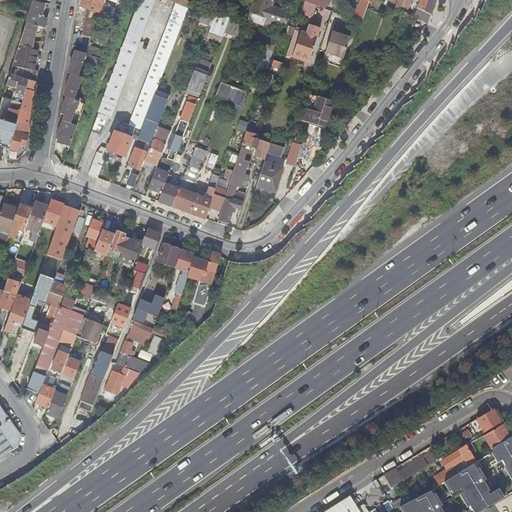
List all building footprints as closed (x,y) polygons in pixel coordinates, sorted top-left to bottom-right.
[(80,0),(80,7),(101,14),(105,0),(80,0)] [(131,125),(142,129),(143,125),(151,106),(152,101),(190,3),(183,0),(141,0),(92,132),(102,135),(109,117),(112,118),(156,0),(167,0),(177,3),(131,125)] [(271,0),(255,0),(251,13),(268,19),(275,1),(271,0)] [(332,0),(305,0),(305,2),(316,6),(325,9),(331,5),(332,0)] [(397,0),(394,12),(401,14),(402,12),(404,5),(405,0),(397,0)] [(421,0),(415,17),(429,24),(436,0),(421,0)] [(44,7),(49,8),(50,4),(44,3),(44,4),(34,1),(27,22),(43,28),(44,28),(47,18),(42,17),(44,7)] [(312,16),(316,6),(305,2),(302,13),(312,16)] [(201,16),(207,19),(214,21),(217,13),(204,8),(201,16)] [(270,24),(275,26),(282,28),(286,14),(275,10),(270,24)] [(417,20),(407,15),(402,12),(401,14),(396,29),(407,33),(417,20)] [(215,20),(226,24),(228,19),(217,14),(215,20)] [(227,25),(241,30),(243,24),(229,18),(227,25)] [(42,31),(43,28),(27,22),(20,45),(32,47),(36,30),(41,31),(42,31)] [(306,61),(316,28),(309,26),(308,30),(307,33),(296,30),(287,57),(295,60),(295,57),(306,61)] [(333,33),(351,39),(352,36),(334,30),(333,33)] [(351,39),(333,33),(326,53),(345,59),(351,39)] [(92,39),(75,35),(73,43),(89,47),(92,39)] [(276,45),(264,41),(261,48),(273,53),(276,45)] [(36,82),(38,71),(34,70),(38,49),(32,47),(20,45),(13,67),(22,70),(20,77),(31,81),(36,82)] [(57,139),(71,144),(80,120),(74,118),(82,96),(77,94),(85,73),(81,72),(87,56),(73,51),(71,58),(73,61),(68,73),(69,74),(67,81),(69,84),(64,97),(65,97),(63,104),(64,105),(61,114),(65,116),(57,139)] [(268,51),(263,63),(269,65),(273,53),(268,51)] [(192,69),(182,65),(175,83),(186,87),(192,69)] [(35,92),(36,82),(31,81),(20,77),(10,74),(8,81),(7,84),(17,87),(8,120),(2,118),(0,123),(0,142),(3,143),(1,147),(10,149),(26,90),(35,92)] [(191,91),(189,94),(199,98),(206,78),(193,74),(187,89),(191,91)] [(267,78),(263,92),(268,94),(272,80),(267,78)] [(222,83),(217,98),(244,106),(249,92),(222,83)] [(32,100),(35,92),(26,90),(10,149),(18,151),(20,145),(25,146),(28,136),(29,131),(21,129),(23,122),(29,124),(33,101),(32,100)] [(316,111),(320,96),(312,93),(307,108),(316,111)] [(303,121),(310,123),(324,128),(328,116),(330,116),(335,101),(320,96),(316,111),(307,108),(303,121)] [(149,189),(162,194),(165,185),(167,180),(168,177),(198,100),(190,97),(175,135),(173,134),(167,149),(172,151),(164,172),(156,169),(149,189)] [(166,107),(152,101),(151,106),(164,111),(166,107)] [(227,110),(233,112),(235,104),(229,102),(227,110)] [(153,140),(164,111),(151,106),(143,125),(142,129),(140,135),(138,139),(145,142),(148,144),(147,147),(150,148),(153,140)] [(142,129),(131,125),(128,131),(140,135),(142,129)] [(256,157),(267,160),(269,154),(272,144),(261,139),(257,138),(259,135),(255,133),(257,127),(249,125),(236,164),(247,167),(248,168),(251,160),(245,158),(248,148),(254,150),(255,147),(258,148),(256,157)] [(312,125),(308,136),(322,140),(325,130),(312,125)] [(97,178),(105,157),(108,151),(118,155),(125,158),(133,139),(119,134),(121,131),(117,130),(111,143),(109,142),(108,145),(110,146),(108,150),(102,148),(98,153),(89,175),(97,178)] [(144,163),(152,166),(153,164),(158,166),(166,145),(153,140),(150,148),(148,154),(144,163)] [(294,142),(287,165),(296,167),(303,145),(302,145),(295,143),(294,142)] [(286,149),(284,148),(272,144),(269,154),(282,159),(286,149)] [(148,154),(145,152),(135,148),(128,166),(141,171),(144,163),(148,154)] [(108,151),(105,157),(116,161),(118,155),(108,151)] [(212,154),(209,163),(216,165),(219,156),(212,154)] [(195,185),(204,161),(192,156),(179,190),(172,207),(198,217),(201,207),(193,204),(196,195),(191,193),(194,185),(195,185)] [(285,169),(266,163),(258,187),(277,193),(285,169)] [(168,177),(171,178),(172,179),(177,165),(174,164),(168,177)] [(241,188),(244,179),(245,175),(247,167),(236,164),(234,172),(230,183),(222,211),(219,220),(229,223),(233,212),(235,212),(236,208),(241,210),(244,202),(234,199),(237,187),(241,188)] [(224,181),(230,183),(234,172),(227,170),(224,181)] [(213,176),(207,194),(207,195),(213,197),(214,195),(219,179),(219,178),(213,176)] [(131,179),(127,190),(133,192),(137,181),(131,179)] [(230,183),(224,181),(219,179),(214,195),(216,196),(213,208),(222,211),(230,183)] [(203,184),(198,196),(203,197),(207,185),(203,184)] [(179,190),(165,185),(162,194),(159,202),(172,207),(179,190)] [(193,204),(201,207),(204,198),(203,197),(198,196),(196,195),(193,204)] [(212,201),(204,198),(201,207),(198,217),(206,219),(212,201)] [(19,206),(4,201),(4,203),(3,205),(18,210),(19,206)] [(65,206),(51,202),(49,207),(44,222),(42,227),(55,232),(57,227),(65,206)] [(26,229),(39,234),(42,227),(44,222),(49,207),(35,203),(33,209),(26,229)] [(0,214),(0,231),(10,234),(12,228),(18,210),(3,205),(0,213),(0,214)] [(33,209),(20,205),(19,206),(18,210),(12,228),(25,232),(26,229),(33,209)] [(81,212),(65,206),(57,227),(55,232),(71,238),(79,217),(81,212)] [(105,225),(99,222),(93,220),(86,237),(90,239),(86,248),(95,252),(95,251),(103,231),(105,225)] [(151,248),(155,238),(157,233),(149,230),(143,245),(151,248)] [(115,237),(103,231),(95,251),(108,256),(115,237)] [(55,232),(47,256),(62,261),(71,238),(55,232)] [(127,235),(118,232),(110,254),(122,259),(121,261),(134,267),(143,242),(136,239),(135,242),(126,238),(126,236),(127,235)] [(164,245),(157,263),(173,269),(180,251),(164,245)] [(173,309),(177,310),(180,301),(183,294),(186,284),(187,280),(194,258),(195,256),(182,251),(176,269),(183,271),(182,276),(181,275),(174,294),(176,295),(173,309)] [(222,256),(212,254),(209,263),(207,271),(202,284),(206,286),(205,290),(210,292),(222,256)] [(15,261),(3,257),(1,262),(13,266),(15,261)] [(209,263),(194,258),(187,280),(198,284),(203,269),(207,271),(209,263)] [(29,264),(15,260),(15,261),(13,266),(26,271),(29,264)] [(135,271),(136,271),(139,272),(138,275),(134,287),(140,290),(149,267),(138,263),(135,271)] [(11,271),(24,277),(26,271),(13,266),(11,271)] [(198,284),(194,298),(192,304),(195,305),(205,308),(210,292),(205,290),(206,286),(202,284),(207,271),(203,269),(198,284)] [(172,280),(160,275),(158,282),(170,286),(172,280)] [(23,280),(10,276),(8,281),(4,293),(3,297),(15,302),(17,297),(23,280)] [(63,278),(57,276),(50,293),(63,298),(67,287),(60,284),(63,278)] [(0,291),(4,293),(8,281),(4,279),(1,286),(0,285),(0,291)] [(90,290),(82,286),(78,295),(91,301),(95,292),(90,290)] [(120,302),(95,292),(91,301),(104,306),(117,311),(120,302)] [(36,340),(45,343),(59,306),(63,298),(50,293),(46,303),(52,305),(50,312),(49,312),(45,321),(43,320),(39,329),(40,330),(36,340)] [(144,312),(158,318),(165,299),(155,296),(152,305),(141,300),(133,320),(144,324),(147,318),(142,317),(144,312)] [(11,334),(14,325),(16,322),(23,325),(31,301),(17,297),(15,302),(5,331),(11,334)] [(205,308),(195,305),(191,315),(189,313),(180,318),(191,328),(201,318),(205,308)] [(27,391),(39,397),(43,386),(60,342),(64,331),(72,311),(59,306),(45,343),(27,391)] [(64,331),(77,337),(84,319),(86,313),(73,308),(72,311),(64,331)] [(89,342),(95,345),(103,326),(84,319),(77,337),(77,338),(81,339),(89,342)] [(154,330),(132,322),(129,329),(151,338),(154,330)] [(31,330),(22,326),(22,328),(17,341),(22,343),(24,338),(28,339),(31,330)] [(127,337),(134,340),(148,345),(151,338),(129,329),(126,337),(127,337)] [(60,342),(73,348),(77,338),(77,337),(64,331),(60,342)] [(133,371),(138,373),(148,365),(129,358),(131,352),(130,351),(134,340),(127,337),(120,356),(119,356),(115,365),(133,371)] [(78,408),(91,413),(100,390),(104,380),(111,363),(119,342),(109,338),(103,351),(101,351),(78,408)] [(94,347),(95,345),(89,342),(81,339),(80,342),(94,347)] [(14,358),(12,357),(8,368),(13,370),(15,365),(19,366),(25,348),(18,345),(14,358)] [(52,371),(59,374),(62,375),(68,358),(72,350),(61,346),(52,371)] [(81,363),(68,358),(62,375),(59,383),(57,387),(56,391),(48,409),(47,413),(59,418),(81,363)] [(130,378),(135,380),(136,379),(138,373),(133,371),(130,378)] [(114,372),(110,382),(106,392),(118,396),(119,394),(119,393),(123,381),(126,382),(129,375),(122,372),(121,375),(114,372)] [(110,382),(104,380),(100,390),(106,392),(110,382)] [(36,404),(48,409),(56,391),(43,386),(39,397),(36,404)] [(21,434),(0,403),(0,459),(20,445),(21,434)] [(481,427),(484,433),(502,423),(494,410),(470,425),(474,431),(481,427)] [(511,437),(511,438),(508,433),(506,431),(503,426),(484,437),(492,451),(493,449),(495,452),(511,441),(511,437)] [(481,427),(474,431),(478,437),(484,433),(481,427)] [(511,441),(495,452),(494,453),(498,460),(511,452),(511,453),(511,441)] [(477,453),(472,444),(467,447),(473,456),(477,453)] [(465,460),(470,468),(477,463),(473,456),(467,447),(442,462),(447,471),(465,460)] [(398,476),(394,470),(384,476),(391,488),(437,461),(433,455),(398,476)] [(437,481),(440,486),(454,478),(449,471),(436,479),(437,481)] [(490,485),(491,486),(494,490),(502,485),(499,480),(490,485)] [(509,488),(506,483),(502,485),(494,490),(497,495),(509,488)] [(483,491),(486,495),(494,490),(491,486),(483,491)] [(474,511),(499,497),(497,495),(494,490),(486,495),(465,508),(467,511),(474,511)] [(358,511),(350,497),(326,511),(358,511)] [(403,505),(400,499),(391,505),(394,510),(403,505)]
